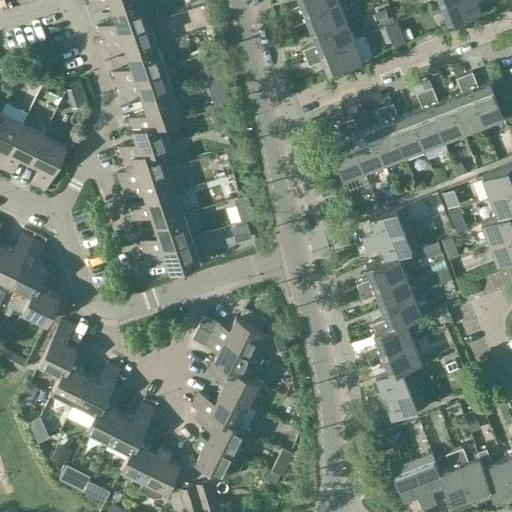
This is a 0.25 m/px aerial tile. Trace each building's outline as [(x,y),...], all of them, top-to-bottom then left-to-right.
[(98,23),(102,35),(149,19),(142,0),(131,0),(113,6),(116,17),(98,23)] [(287,7),(290,15),(328,0),(300,0),(301,2),(287,7)] [(347,16),(340,0),(328,0),(290,15),(293,23),(307,17),(312,29),(347,16)] [(445,0),(440,2),(448,22),(481,10),(476,0),(445,0)] [(403,12),(391,19),(400,35),(413,29),(403,12)] [(303,47),(306,55),(354,36),(347,16),(312,29),(317,41),(303,47)] [(157,42),(149,19),(102,35),(106,47),(124,41),(128,52),(157,42)] [(362,56),(354,36),(306,55),(309,63),(323,57),(328,70),(362,56)] [(118,81),(165,65),(176,61),(168,38),(157,42),(128,52),(132,63),(114,69),(118,81)] [(140,86),(144,98),(172,88),(165,65),(118,81),(122,93),(140,86)] [(472,69),(464,72),(483,121),(504,113),(490,78),(477,83),(472,69)] [(462,89),(450,94),(463,129),(483,121),(464,72),(456,75),(462,89)] [(432,85),(424,88),(444,136),(463,129),(450,94),(438,99),(432,85)] [(181,112),(172,88),(144,98),(147,109),(129,115),(133,127),(162,117),(162,118),(181,112)] [(424,144),(444,136),(424,88),(417,91),(422,105),(410,109),(424,144)] [(392,100),(385,103),(404,152),(424,144),(410,109),(398,114),(392,100)] [(384,160),(404,152),(385,103),(377,106),(382,120),(370,125),(384,160)] [(0,164),(22,120),(1,109),(0,110),(0,164)] [(364,167),(384,160),(370,125),(358,129),(353,115),(345,118),(364,167)] [(123,157),(132,154),(132,153),(161,143),(161,144),(170,141),(162,118),(162,117),(133,127),(137,138),(119,144),(123,157)] [(343,175),(364,167),(345,118),(337,122),(342,136),(330,141),(343,175)] [(20,153),(30,158),(44,130),(22,120),(0,164),(12,170),(20,153)] [(66,142),(44,130),(30,158),(41,163),(32,180),(44,186),(66,142)] [(117,170),(121,181),(168,166),(161,144),(161,143),(132,153),(132,154),(135,164),(117,170)] [(511,160),(482,173),(490,193),(511,184),(511,160)] [(176,188),(168,166),(121,181),(125,194),(143,187),(147,197),(147,198),(176,188)] [(511,184),(490,193),(498,213),(511,207),(511,184)] [(151,210),(155,221),(184,211),(176,188),(147,198),(147,197),(129,204),(133,216),(151,210)] [(249,200),(246,193),(235,196),(237,204),(249,200)] [(362,234),(364,241),(410,223),(402,203),(369,216),(375,229),(362,234)] [(481,219),(489,240),(511,230),(511,207),(498,213),(481,219)] [(140,238),(144,250),(191,234),(184,211),(155,221),(158,232),(140,238)] [(246,221),(235,225),(239,239),(251,236),(246,221)] [(419,244),(410,223),(364,241),(367,248),(381,243),(386,255),(386,256),(398,251),(399,251),(419,244)] [(3,243),(0,248),(0,275),(11,281),(33,236),(21,230),(13,248),(3,243)] [(511,230),(489,240),(497,260),(511,254),(511,230)] [(199,257),(191,234),(144,250),(148,262),(166,256),(170,267),(199,257)] [(44,242),(33,236),(11,281),(31,291),(32,291),(46,264),(35,259),(44,242)] [(357,281),(360,289),(406,271),(399,251),(398,251),(386,256),(386,255),(366,263),(371,276),(357,281)] [(509,275),(511,273),(511,255),(503,259),(509,275)] [(32,291),(31,291),(23,308),(46,320),(60,292),(49,287),(57,270),(46,264),(32,291)] [(377,292),(382,304),(414,291),(406,271),(360,289),(363,297),(377,292)] [(422,311),(414,291),(382,304),(386,316),(372,321),(375,329),(406,317),(422,311)] [(207,327),(252,349),(263,327),(236,313),(230,324),(213,316),(207,327)] [(40,360),(61,371),(62,371),(76,344),(65,338),(74,321),(62,315),(40,360)] [(365,347),(368,355),(414,337),(406,317),(375,329),(374,329),(379,342),(365,347)] [(219,347),(214,357),(253,377),(254,376),(264,356),(252,349),(207,327),(202,338),(219,347)] [(422,357),(414,337),(368,355),(371,363),(385,357),(389,369),(389,370),(408,362),(409,363),(422,357)] [(62,371),(61,371),(52,388),(75,399),(89,371),(79,366),(87,349),(76,344),(62,371)] [(368,355),(365,347),(359,350),(362,357),(368,355)] [(371,363),(368,355),(362,357),(365,365),(371,363)] [(225,377),(220,387),(248,401),(259,379),(254,376),(253,377),(214,357),(208,369),(225,377)] [(75,399),(96,409),(96,410),(110,382),(111,383),(120,365),(107,359),(99,376),(89,371),(75,399)] [(368,393),(370,400),(416,382),(409,363),(408,362),(389,370),(389,369),(375,375),(381,388),(368,393)] [(87,426),(109,437),(123,410),(113,405),(121,388),(111,383),(110,382),(96,410),(96,409),(87,426)] [(424,403),(416,382),(370,400),(373,407),(386,402),(391,415),(424,403)] [(237,422),(248,401),(220,387),(215,398),(198,389),(192,401),(201,405),(203,407),(204,406),(237,422)] [(109,437),(130,448),(131,448),(144,421),(145,421),(154,404),(142,398),(133,415),(123,410),(109,437)] [(203,407),(201,405),(195,416),(212,424),(208,434),(207,435),(235,448),(246,426),(237,422),(204,406),(203,407)] [(156,426),(145,421),(144,421),(131,448),(130,448),(121,465),(144,476),(158,449),(157,448),(148,444),(156,426)] [(242,452),(235,448),(207,435),(208,434),(202,431),(196,443),(202,446),(196,457),(224,471),(224,470),(231,474),(231,473),(238,468),(241,461),(241,452),(242,452)] [(70,434),(55,434),(56,451),(70,450),(70,434)] [(511,436),(509,437),(510,441),(499,445),(511,478),(511,436)] [(160,442),(157,448),(158,449),(144,476),(140,483),(141,484),(146,489),(153,494),(162,494),(165,487),(166,487),(180,460),(169,454),(172,448),(160,442)] [(462,445),(454,448),(473,496),(492,488),(493,488),(479,453),(467,457),(462,445)] [(477,450),(479,453),(493,488),(492,488),(496,497),(511,490),(511,478),(499,445),(488,450),(486,446),(477,450)] [(452,504),(473,496),(454,448),(446,451),(451,464),(440,468),(439,469),(444,481),(444,482),(452,504)] [(432,449),(411,457),(429,503),(436,500),(431,486),(444,482),(444,481),(439,469),(440,468),(432,449)] [(422,505),(429,503),(411,457),(391,465),(404,498),(417,492),(422,505)] [(203,511),(220,507),(210,477),(180,486),(187,511),(203,511)]
